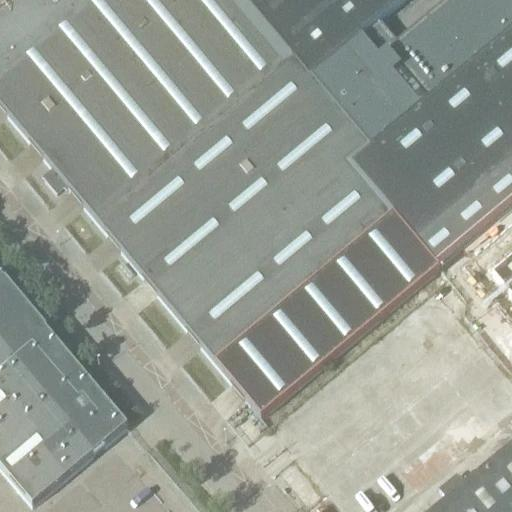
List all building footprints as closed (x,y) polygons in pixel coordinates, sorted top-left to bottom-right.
[(369,153),(310,83),(240,0),(20,0),(0,17),(0,110),(54,175),(44,183),(56,197),(66,190),(260,423),(438,274),(435,270),(351,169),(369,153)] [(240,0),(310,83),(409,0),(240,0)] [(379,25),(372,31),(310,83),(369,153),(428,105),(511,33),(511,0),(449,0),(396,45),(381,28),(379,25)] [(511,33),(428,105),(369,153),(351,169),(435,270),(511,205),(511,33)] [(511,250),(488,270),(511,296),(511,250)] [(127,431),(0,279),(0,473),(32,511),(127,431)] [(511,511),(511,451),(439,511),(511,511)]
